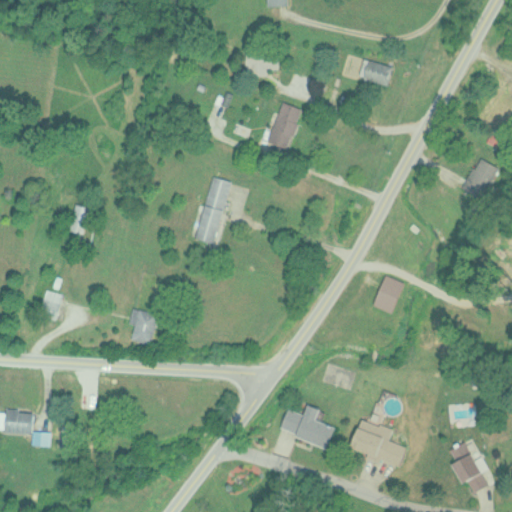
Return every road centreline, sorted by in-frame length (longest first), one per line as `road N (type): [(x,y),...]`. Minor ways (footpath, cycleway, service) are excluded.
road 1 (residential): [(219,443),(348,260),(491,0)]
road 2 (residential): [(0,356),(271,374)]
road 3 (residential): [(219,443),(450,511)]
